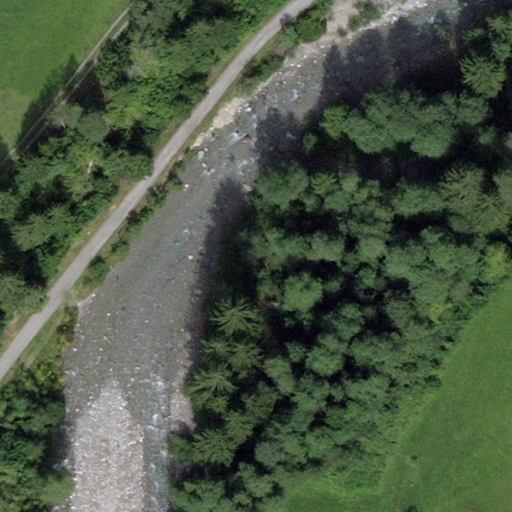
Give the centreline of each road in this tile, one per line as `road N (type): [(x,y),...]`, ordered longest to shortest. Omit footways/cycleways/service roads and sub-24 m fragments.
road 1 (track): [(319,0),(269,41),(0,381)]
road 2 (track): [(0,115),(109,0)]
